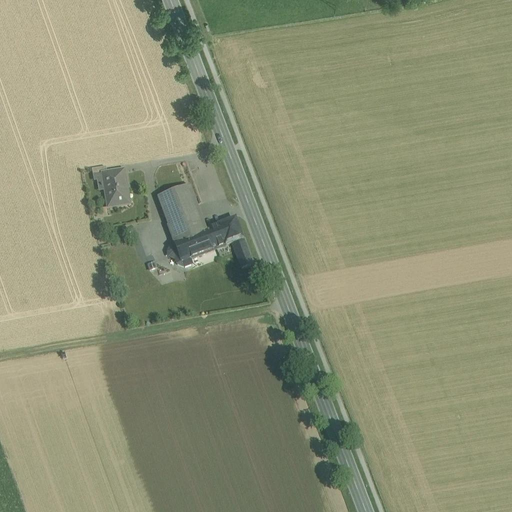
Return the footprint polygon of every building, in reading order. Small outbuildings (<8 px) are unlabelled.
[(109,174),(95,177),(96,184),(106,182),(106,181),(110,181),(109,174)] [(127,178),(110,181),(106,181),(106,182),(112,215),(133,212),(127,178)] [(191,187),(158,199),(169,227),(168,227),(174,243),(175,244),(207,232),(197,206),(198,206),(191,187)] [(207,232),(214,252),(226,247),(233,244),(243,241),(236,221),(207,232)] [(207,232),(175,244),(174,243),(173,244),(170,250),(171,252),(168,253),(170,258),(175,260),(177,265),(185,268),(192,266),(190,261),(214,252),(207,232)] [(243,241),(233,244),(236,254),(242,269),(252,265),(243,241)] [(233,244),(226,247),(229,257),(236,254),(233,244)] [(163,282),(174,281),(173,274),(162,276),(163,282)] [(159,275),(144,278),(145,285),(160,282),(159,275)] [(234,277),(237,293),(246,291),(243,276),(234,277)]
